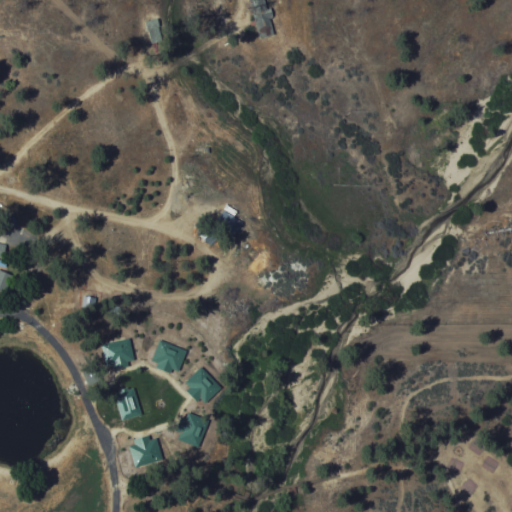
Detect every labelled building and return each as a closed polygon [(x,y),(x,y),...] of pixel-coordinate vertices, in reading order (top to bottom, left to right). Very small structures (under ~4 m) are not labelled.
[(234,235),(242,223),(222,210),(214,223),(234,235)] [(99,345),(105,369),(133,363),(128,339),(99,345)] [(185,351),(158,341),(149,364),(176,374),(185,351)] [(219,389),(199,368),(181,385),(201,406),(219,389)] [(132,387),(112,393),(120,421),(140,415),(132,387)] [(173,438),(196,449),(206,425),(182,415),(173,438)]
